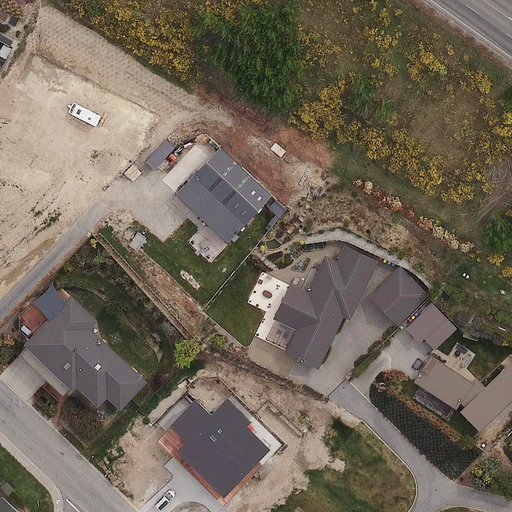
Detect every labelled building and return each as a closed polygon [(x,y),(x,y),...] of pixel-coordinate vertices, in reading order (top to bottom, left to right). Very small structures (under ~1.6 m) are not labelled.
[(216,142),(172,192),(228,242),(273,192),(216,142)] [(301,328),(289,353),(327,369),(375,262),(340,246),(319,290),(297,280),(279,319),(301,328)] [(431,292),(401,263),(371,294),(401,323),(431,292)] [(460,326),(432,299),(404,328),(422,345),(428,339),(438,349),(460,326)] [(66,308),(27,351),(112,426),(150,383),(66,308)] [(427,356),(416,383),(466,404),(484,424),(511,397),(511,362),(493,381),(427,356)] [(19,511),(3,498),(0,500),(0,511),(19,511)]
